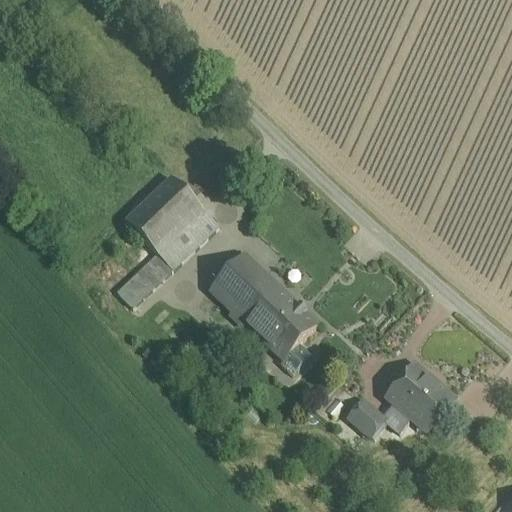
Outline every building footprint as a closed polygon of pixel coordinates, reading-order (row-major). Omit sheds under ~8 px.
[(219,231),(172,182),(126,227),(157,259),(173,276),(219,231)] [(157,259),(117,297),(133,314),(173,276),(157,259)] [(246,259),(210,296),(247,331),(282,293),(246,259)] [(282,293),(247,331),(284,366),(281,369),(293,380),(312,360),(300,349),(319,329),(307,317),(308,317),(301,310),(300,310),(282,293)] [(454,405),(415,372),(389,403),(395,408),(413,423),(428,436),(454,405)] [(382,423),(364,407),(350,424),(371,442),(384,426),(385,425),(382,423)] [(385,425),(384,426),(399,439),(413,423),(395,408),(382,423),(385,425)]
